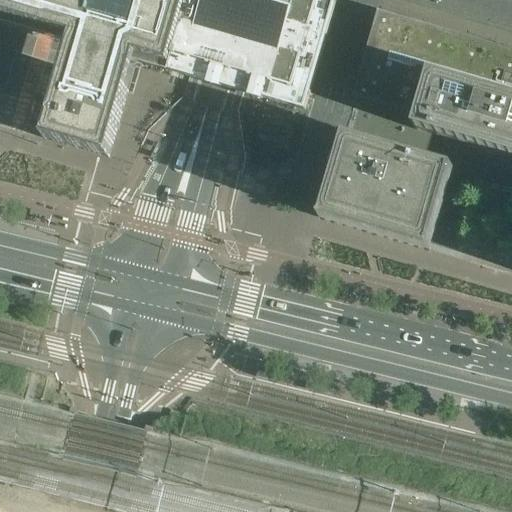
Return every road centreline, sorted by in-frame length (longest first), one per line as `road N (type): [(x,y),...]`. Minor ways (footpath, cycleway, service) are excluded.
road 1 (primary): [(162,317),(511,401)]
road 2 (primary): [(511,368),(174,282)]
road 3 (secondary): [(124,308),(78,511)]
road 4 (secondary): [(96,511),(125,393),(162,317)]
road 5 (tertiary): [(214,86),(166,180),(134,272)]
road 6 (tertiary): [(174,282),(210,149),(214,86)]
road 7 (primary): [(134,272),(0,241)]
road 8 (primary): [(0,278),(124,308)]
